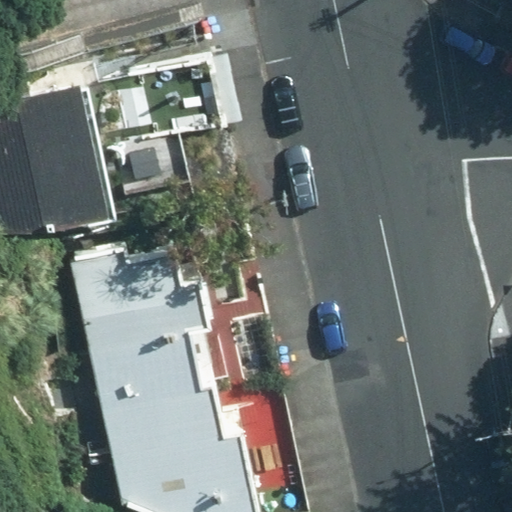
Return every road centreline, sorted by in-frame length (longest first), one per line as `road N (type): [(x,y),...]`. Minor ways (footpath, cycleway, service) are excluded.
road 1 (secondary): [(450,511),(376,168)]
road 2 (secondary): [(376,168),(336,0)]
road 3 (residential): [(511,165),(376,168)]
